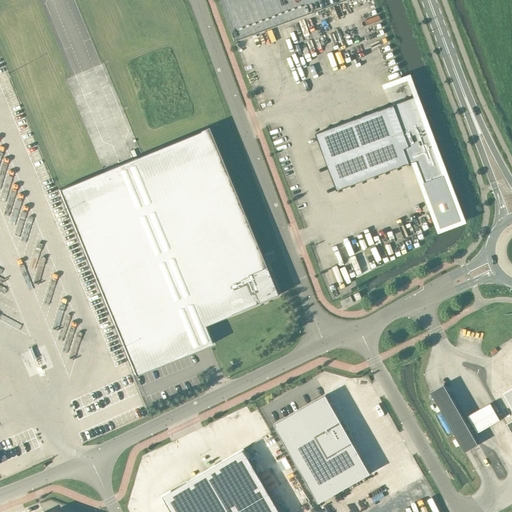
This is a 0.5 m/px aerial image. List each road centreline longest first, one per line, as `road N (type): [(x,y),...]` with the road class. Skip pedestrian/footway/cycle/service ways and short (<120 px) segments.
road 1 (unclassified): [(194,0),(324,346)]
road 2 (unclassified): [(324,346),(88,457)]
road 3 (unclassified): [(462,511),(358,331)]
road 4 (primary): [(461,88),(502,223)]
